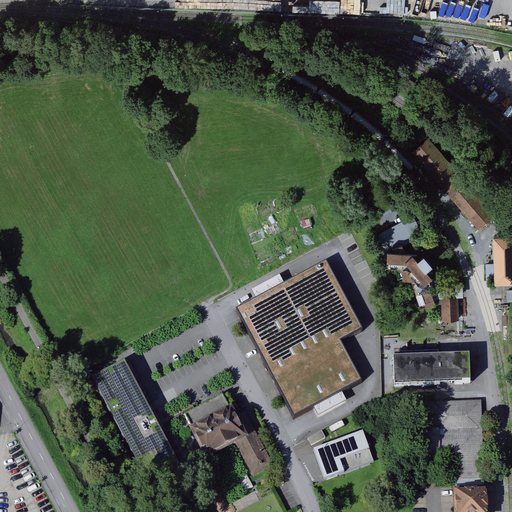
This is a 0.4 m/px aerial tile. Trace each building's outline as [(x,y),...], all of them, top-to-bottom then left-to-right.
[(499,212),(433,136),(416,151),(482,227),(499,212)] [(311,220),(304,222),(306,229),(314,226),(311,220)] [(412,240),(409,221),(384,226),(388,245),(412,240)] [(511,236),(495,237),(497,282),(507,282),(511,281),(511,236)] [(416,277),(426,304),(438,301),(428,279),(437,279),(438,268),(429,268),(427,266),(432,260),(423,249),(417,254),(414,250),(388,249),(388,264),(404,265),(403,277),(416,277)] [(365,331),(328,262),(234,312),(294,422),(365,384),(342,343),(365,331)] [(459,295),(442,296),(444,319),(460,319),(459,295)] [(473,387),(472,358),(396,360),(397,389),(473,387)] [(183,472),(126,365),(91,383),(149,490),(183,472)] [(382,394),(394,394),(394,380),(390,380),(390,381),(382,381),(382,394)] [(234,407),(232,409),(225,396),(187,416),(194,429),(190,431),(207,462),(237,446),(253,475),(274,463),(247,413),(239,418),(234,407)] [(489,511),(485,404),(430,406),(432,460),(456,459),(458,511),(489,511)] [(312,443),(325,437),(323,432),(310,437),(312,443)] [(376,462),(365,433),(316,452),(327,481),(376,462)]
